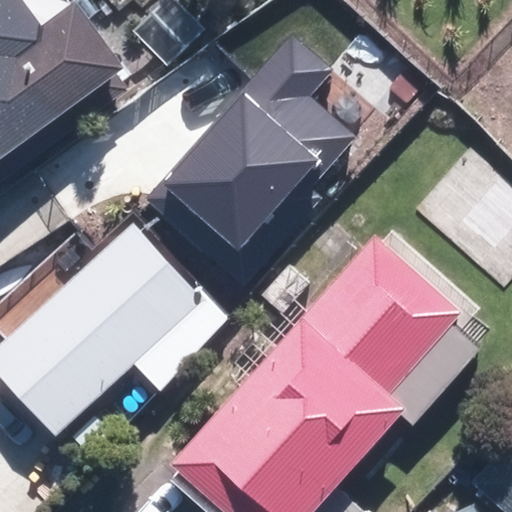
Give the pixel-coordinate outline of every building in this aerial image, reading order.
[(72,0),(0,0),(0,158),(122,66),(72,0)] [(220,28),(192,0),(169,0),(138,32),(178,71),(220,28)] [(329,72),(293,39),(151,196),(234,271),(355,137),(308,95),(329,72)] [(0,343),(0,369),(57,433),(205,297),(135,220),(0,343)] [(373,235),(171,462),(227,511),(314,511),(337,487),(405,410),(387,394),(460,311),(373,235)] [(511,452),(487,482),(511,503),(511,452)] [(364,511),(337,487),(314,511),(364,511)] [(458,511),(493,511),(488,500),(458,511)]
